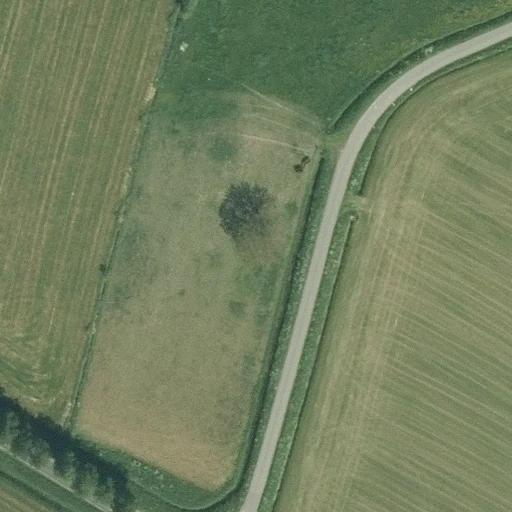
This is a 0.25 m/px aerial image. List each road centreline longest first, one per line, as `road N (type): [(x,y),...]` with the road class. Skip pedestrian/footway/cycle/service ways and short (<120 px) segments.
road 1 (unclassified): [(248,511),(339,176),(363,126),(416,75),(511,29)]
road 2 (unclassified): [(0,439),(120,511)]
